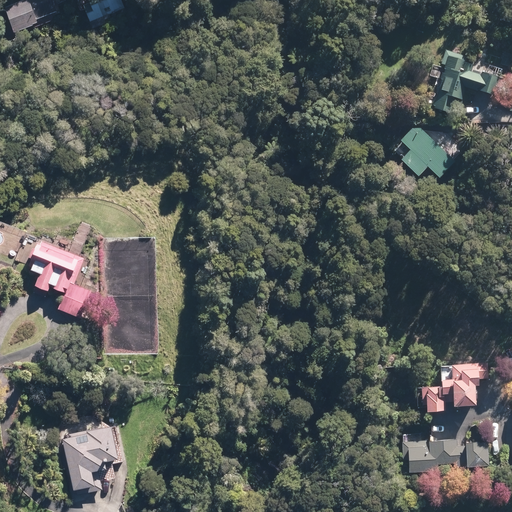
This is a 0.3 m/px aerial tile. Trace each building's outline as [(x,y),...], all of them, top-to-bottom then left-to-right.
[(55,15),(49,0),(23,0),(3,7),(11,29),(55,15)] [(113,0),(101,0),(80,8),(88,27),(119,15),(113,0)] [(464,64),(448,58),(432,110),(444,114),(454,86),(480,94),(485,78),(462,70),(464,64)] [(448,163),(413,131),(399,146),(406,153),(396,164),(411,178),(422,167),(434,178),(448,163)] [(82,260),(41,243),(31,268),(39,272),(31,289),(44,295),(48,286),(64,293),(57,311),(76,319),(88,292),(72,285),(82,260)] [(437,386),(420,388),(422,413),(442,411),(441,396),(446,395),(448,406),(473,404),(471,381),(487,380),(485,364),(435,369),(437,386)] [(115,424),(65,435),(78,495),(101,490),(98,480),(115,477),(112,463),(123,461),(115,424)] [(453,441),(404,443),(405,472),(438,471),(438,463),(451,463),(451,470),(482,469),(481,442),(461,443),(462,446),(453,447),(453,441)]
